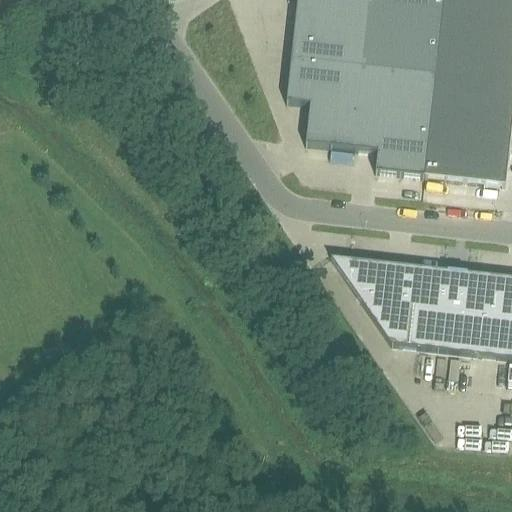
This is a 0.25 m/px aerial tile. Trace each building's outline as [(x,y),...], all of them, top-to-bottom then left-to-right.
[(362,72),(369,0),(296,0),(290,64),(362,72)] [(443,0),(369,0),(362,72),(435,80),(440,33),(443,0)] [(435,80),(424,182),(503,191),(511,116),(511,0),(443,0),(440,33),(435,80)] [(290,64),(285,107),(310,109),(306,149),(353,154),(362,72),(290,64)] [(353,154),(377,157),(375,177),(424,182),(435,80),(362,72),(353,154)] [(511,363),(511,281),(329,261),(390,350),(511,363)]
